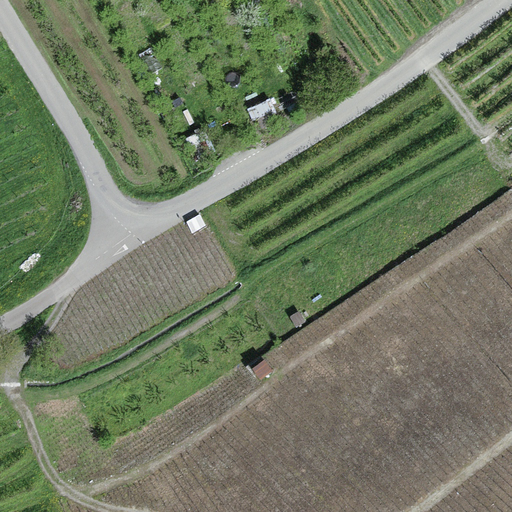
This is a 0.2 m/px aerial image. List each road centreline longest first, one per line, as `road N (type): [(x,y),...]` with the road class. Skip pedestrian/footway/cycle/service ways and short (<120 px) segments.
road 1 (unclassified): [(503,0),(285,150),(173,212),(140,216)]
road 2 (track): [(128,511),(75,495),(48,468),(15,394),(14,378),(75,276)]
road 3 (unclassified): [(140,216),(111,196),(0,8)]
road 4 (unclassified): [(0,324),(118,244),(140,216)]
road 5 (track): [(511,435),(415,511)]
